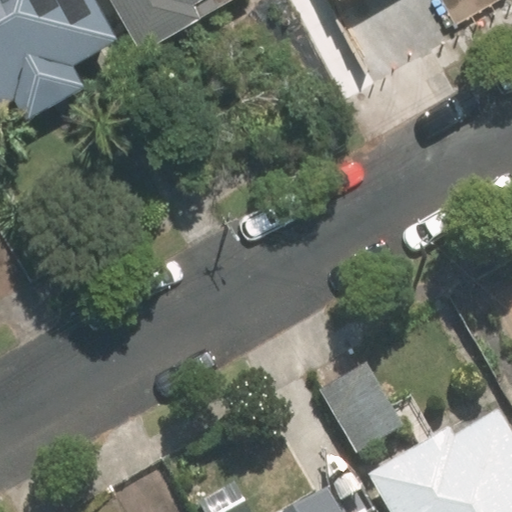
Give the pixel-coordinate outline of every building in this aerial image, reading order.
[(19,121),(79,88),(67,67),(114,41),(91,0),(0,0),(0,106),(8,102),(19,121)] [(104,0),(136,56),(235,0),(104,0)] [(390,0),(356,0),(330,15),(371,86),(423,56),(390,0)] [(366,371),(319,394),(350,459),(398,436),(366,371)] [(511,511),(511,453),(490,414),(364,484),(379,511),(511,511)] [(337,511),(323,487),(278,511),(337,511)]
